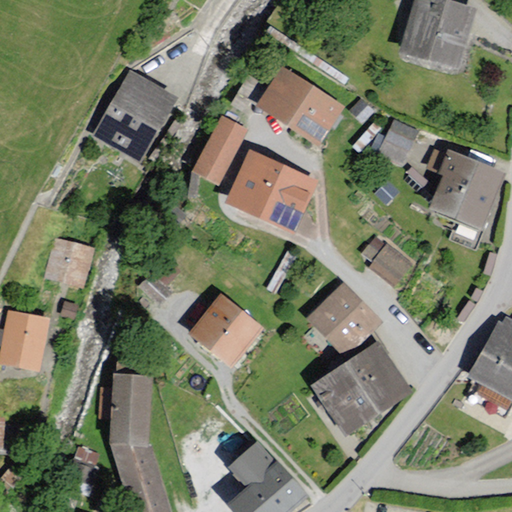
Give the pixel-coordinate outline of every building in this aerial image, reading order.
[(456,74),(475,11),(437,0),(412,0),(396,57),(456,74)] [(316,149),(342,108),(278,68),(252,110),(316,149)] [(138,162),(172,98),(125,73),(91,137),(138,162)] [(215,186),(245,128),(221,116),(192,174),(215,186)] [(395,117),(378,151),(402,163),(419,129),(395,117)] [(480,220),(502,175),(456,153),(448,170),(460,176),(446,203),(480,220)] [(294,234),(316,185),(247,154),(225,204),(294,234)] [(359,256),(396,285),(415,261),(378,232),(359,256)] [(81,292),(91,250),(54,242),(45,284),(81,292)] [(350,344),(377,317),(345,285),(317,312),(350,344)] [(229,362),(256,328),(216,297),(189,332),(229,362)] [(511,386),(511,315),(508,313),(478,368),(511,386)] [(0,366),(30,372),(40,322),(4,315),(0,334),(0,366)] [(349,423),(404,384),(375,343),(320,382),(349,423)] [(166,511),(145,443),(149,374),(109,372),(105,437),(127,511),(166,511)] [(244,511),(279,511),(300,493),(252,442),(231,461),(252,484),(234,500),(244,511)]
